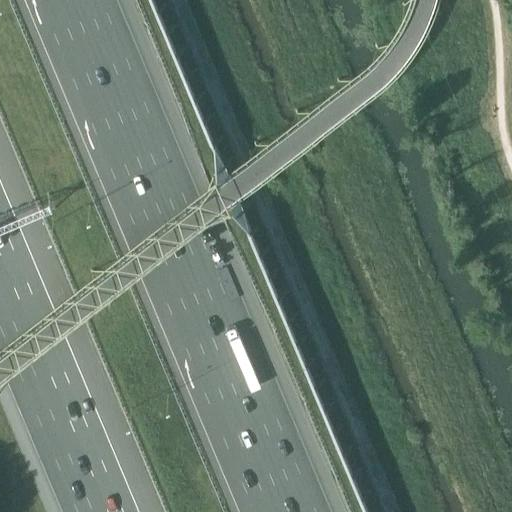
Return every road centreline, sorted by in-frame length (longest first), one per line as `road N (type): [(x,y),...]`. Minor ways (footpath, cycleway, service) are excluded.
road 1 (motorway): [(292,511),(78,0)]
road 2 (motorway): [(0,268),(102,511)]
